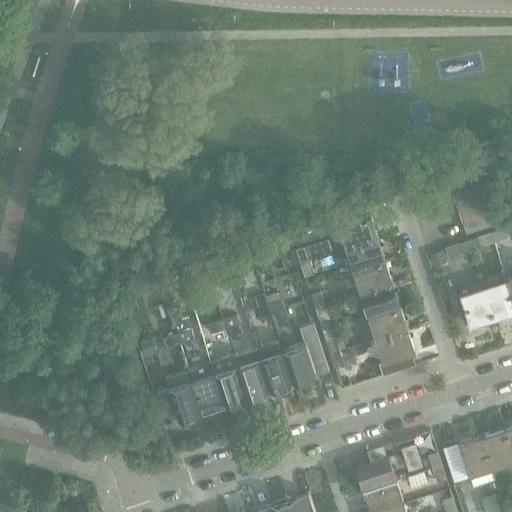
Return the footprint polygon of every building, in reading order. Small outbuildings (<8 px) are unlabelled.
[(447,177),(451,189),(476,181),(472,169),(447,177)] [(476,181),(451,189),(455,199),(479,191),(476,181)] [(479,191),(455,199),(458,210),(483,202),(479,191)] [(483,202),(458,210),(462,221),(486,213),(483,202)] [(486,213),(462,221),(466,234),(490,226),(486,213)] [(338,224),(346,248),(378,237),(371,214),(338,224)] [(505,228),(491,232),(494,242),(508,237),(505,228)] [(480,246),(494,242),(491,232),(477,237),(480,246)] [(329,237),(306,245),(310,259),(333,252),(329,237)] [(378,237),(346,248),(353,270),(386,260),(378,237)] [(459,242),(445,247),(448,257),(462,252),(459,242)] [(256,251),(260,264),(280,257),(276,245),(256,251)] [(306,245),(296,248),(300,262),(310,259),(306,245)] [(435,266),(446,263),(443,250),(431,254),(435,266)] [(331,255),(321,258),(323,265),(333,262),(331,255)] [(310,259),(300,262),(305,276),(315,273),(310,259)] [(386,260),(353,270),(361,293),(393,282),(386,260)] [(175,270),(159,275),(161,283),(177,278),(175,270)] [(511,297),(505,278),(483,285),(493,318),(511,311),(511,297)] [(393,282),(361,293),(368,316),(400,305),(393,282)] [(131,310),(148,304),(141,283),(124,288),(131,310)] [(470,325),(493,318),(483,285),(459,293),(470,325)] [(311,294),(315,308),(325,304),(320,291),(311,294)] [(281,300),(268,304),(271,314),(285,309),(281,300)] [(257,318),(271,314),(268,304),(254,309),(257,318)] [(325,304),(315,308),(320,321),(329,318),(325,304)] [(400,305),(368,316),(375,338),(408,328),(400,305)] [(236,314),(222,319),(225,328),(239,324),(236,314)] [(222,319),(208,323),(212,333),(225,328),(222,319)] [(304,343),(282,350),(293,382),(329,370),(313,322),(299,327),(304,343)] [(242,332),(239,324),(225,328),(228,338),(242,332)] [(408,328),(375,338),(383,362),(415,351),(408,328)] [(191,329),(177,334),(180,343),(194,339),(191,329)] [(166,348),(180,343),(177,334),(163,338),(166,348)] [(325,339),(330,353),(339,350),(335,336),(325,339)] [(145,354),(157,350),(154,341),(142,345),(145,354)] [(256,347),(260,357),(270,390),(293,382),(282,350),(280,350),(277,341),(256,347)] [(256,347),(234,355),(237,364),(247,397),(270,390),(260,357),(256,347)] [(339,350),(330,353),(334,367),(344,364),(339,350)] [(383,362),(377,363),(381,375),(415,364),(412,352),(383,362)] [(233,353),(211,360),(225,404),(247,397),(237,364),(233,353)] [(188,368),(192,379),(202,412),(225,404),(211,360),(188,368)] [(179,419),(202,412),(192,379),(189,380),(186,371),(166,378),(168,387),(157,390),(165,416),(176,412),(179,419)] [(511,451),(504,427),(481,435),(492,467),(511,460),(511,451)] [(491,467),(492,467),(481,435),(458,442),(469,475),(470,474),(474,486),(495,479),(491,467)] [(428,454),(433,468),(442,465),(438,451),(428,454)] [(357,467),(364,490),(397,479),(389,456),(357,467)] [(442,465),(433,468),(437,482),(447,479),(442,465)] [(397,479),(364,490),(371,511),(373,511),(404,502),(397,479)] [(314,511),(308,491),(272,502),(274,511),(314,511)] [(452,496),(443,500),(446,511),(452,511),(457,511),(452,496)] [(274,511),(272,502),(249,510),(249,511),(274,511)] [(407,511),(404,502),(373,511),(407,511)]
